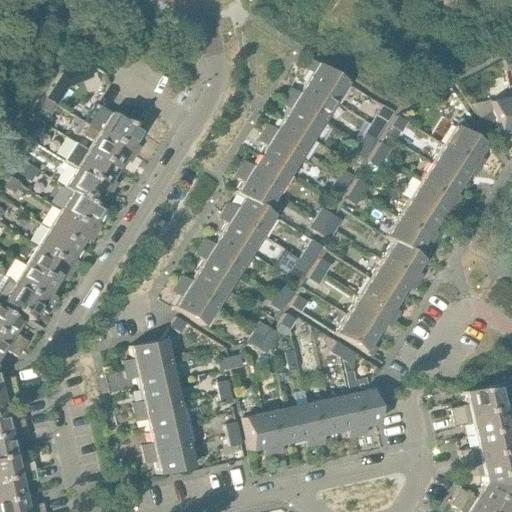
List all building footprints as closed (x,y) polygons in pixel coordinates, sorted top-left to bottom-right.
[(511,58),(511,57),(500,60),(503,71),(511,69),(511,58)] [(301,84),(330,102),(342,82),(306,59),(301,67),(309,71),(301,84)] [(54,80),(48,90),(42,99),(53,106),(65,87),(54,80)] [(282,97),(318,120),(330,102),(301,84),(294,95),(287,90),(282,97)] [(477,120),(484,129),(491,124),(494,134),(508,131),(510,140),(511,139),(511,113),(508,96),(486,101),(488,112),(477,120)] [(278,120),(307,138),(318,120),(282,97),(277,104),(285,109),(278,120)] [(53,106),(42,99),(36,109),(47,116),(53,106)] [(84,125),(131,154),(135,148),(127,143),(135,131),(95,106),(84,125)] [(378,131),(389,112),(380,106),(368,125),(378,131)] [(394,116),(388,126),(398,132),(404,122),(394,116)] [(258,133),(295,156),(307,138),(278,120),(270,131),(263,126),(258,133)] [(451,126),(439,144),(476,168),(480,162),(472,157),(480,144),(471,138),(479,133),(472,124),(460,131),(451,126)] [(83,150),(111,168),(119,156),(127,161),(131,154),(84,125),(78,134),(89,141),(83,150)] [(368,125),(363,133),(356,143),(366,149),(378,131),(368,125)] [(25,126),(19,136),(28,142),(35,132),(25,126)] [(254,156),(283,175),(295,156),(258,133),(254,140),(262,145),(254,156)] [(12,137),(3,151),(14,157),(23,143),(12,137)] [(72,169),(108,191),(112,184),(104,180),(111,168),(83,150),(72,143),(61,162),(72,169)] [(366,149),(356,143),(350,152),(360,158),(366,149)] [(377,143),(371,152),(381,158),(387,149),(377,143)] [(428,163),(457,181),(464,170),(471,175),(476,168),(439,144),(428,163)] [(381,158),(371,152),(365,161),(375,168),(381,158)] [(236,170),(271,193),(283,175),(254,156),(247,168),(240,163),(236,170)] [(11,157),(5,167),(16,173),(22,164),(11,157)] [(428,163),(416,181),(453,204),(457,199),(449,194),(457,181),(428,163)] [(89,204),(89,203),(96,193),(103,198),(108,191),(72,169),(60,188),(67,192),(68,192),(89,204)] [(239,198),(260,211),(271,193),(236,170),(231,176),(239,181),(231,194),(239,198)] [(333,179),(343,185),(349,176),(339,170),(333,179)] [(6,179),(0,189),(10,195),(16,185),(6,179)] [(343,185),(333,179),(327,189),(337,195),(343,185)] [(354,179),(348,189),(357,195),(364,185),(354,179)] [(405,199),(434,217),(441,207),(449,211),(453,204),(416,181),(405,199)] [(357,195),(348,189),(342,198),(352,204),(357,195)] [(56,210),(92,232),(96,226),(89,221),(97,208),(89,203),(89,204),(68,192),(67,192),(56,210)] [(219,212),(256,234),(268,216),(260,211),(239,198),(232,210),(224,205),(219,212)] [(405,199),(393,218),(430,241),(434,234),(427,229),(434,217),(405,199)] [(312,218),(321,224),(327,214),(318,208),(312,218)] [(44,228),(73,246),(80,234),(88,239),(92,232),(56,210),(44,228)] [(216,234),(244,253),(256,234),(219,212),(215,218),(223,223),(216,234)] [(321,224),(331,230),(337,220),(327,214),(321,224)] [(315,233),(321,224),(312,218),(306,227),(315,233)] [(411,255),(418,243),(425,248),(430,241),(393,218),(381,237),(389,242),(411,255)] [(315,233),(322,238),(324,239),(331,230),(321,224),(315,233)] [(33,246),(69,269),(73,263),(65,258),(73,246),(44,228),(33,246)] [(196,248),(232,271),(244,253),(216,234),(209,246),(201,241),(196,248)] [(307,240),(295,259),(305,265),(317,246),(307,240)] [(389,242),(378,259),(414,283),(418,276),(411,272),(418,259),(411,255),(389,242)] [(21,265),(50,283),(57,271),(65,276),(69,269),(33,246),(21,265)] [(193,270),(222,288),(232,271),(196,248),(192,255),(200,260),(193,270)] [(293,284),(299,275),(305,265),(295,259),(283,278),(293,284)] [(316,259),(310,269),(320,275),(326,265),(316,259)] [(366,278),(395,296),(402,285),(410,289),(414,283),(378,259),(366,278)] [(10,283),(46,306),(50,299),(42,294),(50,283),(21,265),(10,283)] [(320,275),(310,269),(304,278),(300,285),(310,291),(320,275)] [(174,284),(210,307),(222,288),(193,270),(185,283),(177,278),(174,284)] [(0,303),(26,320),(34,308),(41,312),(46,306),(10,283),(0,276),(0,303)] [(366,278),(354,297),(391,320),(395,313),(388,308),(395,296),(366,278)] [(170,307),(176,311),(198,325),(210,307),(174,284),(170,291),(177,295),(170,307)] [(271,296),(281,302),(288,292),(278,286),(271,296)] [(281,302),(271,296),(266,305),(275,311),(281,302)] [(293,296),(287,305),(296,312),(302,302),(293,296)] [(343,315),(372,333),(379,322),(387,326),(391,320),(354,297),(343,315)] [(0,337),(19,349),(24,341),(8,332),(15,321),(0,310),(0,337)] [(292,320),(282,313),(275,323),(285,329),(292,320)] [(331,334),(367,357),(372,350),(364,345),(372,333),(343,315),(331,334)] [(172,317),(166,327),(176,333),(182,323),(172,317)] [(258,338),(264,329),(255,323),(249,332),(258,338)] [(274,335),(270,332),(264,329),(258,338),(268,344),(274,335)] [(243,342),(252,348),(258,338),(249,332),(243,342)] [(328,343),(316,336),(311,340),(315,356),(324,350),(328,343)] [(0,348),(13,357),(19,349),(0,337),(0,348)] [(258,338),(252,348),(262,354),(268,344),(258,338)] [(121,370),(163,361),(158,339),(125,347),(128,360),(120,362),(121,370)] [(336,358),(342,349),(332,342),(326,352),(336,358)] [(342,349),(336,358),(346,364),(351,354),(342,349)] [(287,363),(283,364),(284,370),(293,368),(289,351),(284,352),(287,363)] [(235,355),(224,358),(227,369),(238,367),(235,355)] [(227,369),(224,358),(213,360),(216,372),(227,369)] [(135,389),(168,382),(163,361),(121,370),(123,377),(132,375),(135,389)] [(0,388),(12,385),(10,376),(0,378),(0,388)] [(215,395),(225,392),(223,381),(212,383),(215,395)] [(131,412),(173,403),(168,382),(135,389),(138,402),(129,404),(131,412)] [(500,406),(500,407),(511,404),(508,390),(506,386),(503,384),(498,384),(462,392),(464,405),(447,409),(449,418),(500,406)] [(0,398),(15,395),(12,385),(0,388),(0,398)] [(367,390),(344,395),(354,436),(361,435),(360,426),(374,423),(367,390)] [(225,392),(215,395),(217,406),(228,403),(225,392)] [(344,395),(323,399),(330,432),(344,429),(346,438),(354,436),(344,395)] [(323,399),(302,404),(311,446),(319,444),(317,435),(330,432),(323,399)] [(145,431),(178,424),(173,403),(131,412),(133,420),(142,418),(145,431)] [(311,446),(302,404),(281,409),(288,442),(302,439),(304,448),(311,446)] [(504,428),(500,407),(500,406),(449,418),(451,427),(469,423),(471,435),(504,428)] [(281,409),(260,413),(269,455),(277,454),(275,445),(288,442),(281,409)] [(0,432),(22,427),(20,418),(2,422),(0,411),(0,432)] [(269,455),(260,413),(238,418),(245,452),(260,449),(262,457),(269,455)] [(222,425),(224,436),(235,434),(233,423),(222,425)] [(141,454),(182,445),(178,424),(145,431),(148,445),(139,447),(141,454)] [(0,455),(9,453),(7,441),(24,437),(22,427),(0,432),(0,455)] [(474,447),(456,451),(458,460),(509,449),(504,428),(471,435),(474,447)] [(235,434),(224,436),(226,447),(237,445),(235,434)] [(182,445),(141,454),(143,462),(151,460),(155,474),(187,467),(182,445)] [(511,461),(509,449),(458,460),(460,470),(478,466),(481,477),(511,470),(511,461)] [(0,476),(31,470),(29,461),(12,465),(9,453),(0,455),(0,476)] [(0,498),(19,494),(16,483),(34,480),(31,470),(0,476),(0,498)] [(511,470),(481,477),(482,483),(479,488),(507,506),(511,498),(511,470)] [(503,511),(507,506),(479,488),(472,498),(457,489),(452,497),(476,511),(503,511)] [(0,498),(0,511),(38,511),(41,511),(39,503),(21,507),(19,494),(0,498)] [(476,511),(452,497),(447,505),(457,511),(476,511)]
